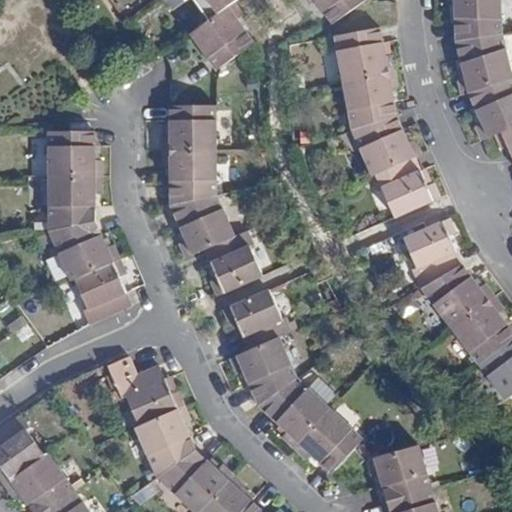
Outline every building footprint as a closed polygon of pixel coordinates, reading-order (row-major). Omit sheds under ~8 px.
[(187,0),(194,0),(209,20),(234,2),(237,0),(184,0),(186,1),(187,0)] [(306,0),(310,4),(310,5),(316,1),(324,11),(333,24),(366,0),(306,0)] [(503,34),(501,0),(447,0),(448,4),(455,3),(457,41),(503,34)] [(209,20),(191,34),(200,46),(217,70),(255,43),(246,32),(238,20),(244,15),(234,2),(209,20)] [(387,56),(381,28),(335,36),(343,80),(396,71),(394,55),(387,56)] [(511,78),(511,71),(503,34),(457,41),(465,77),(458,79),(462,95),(469,93),(511,78)] [(396,71),(343,80),(353,130),(398,116),(395,102),(392,88),(399,86),(396,71)] [(511,127),(511,78),(469,93),(483,123),(476,126),(482,140),(482,141),(496,135),(511,127)] [(217,106),(171,106),(171,135),(164,135),(164,141),(164,151),(218,151),(217,106)] [(398,116),(353,130),(372,176),(416,157),(422,154),(422,153),(416,140),(409,143),(403,130),(398,116)] [(511,127),(496,135),(502,149),(503,150),(509,146),(511,152),(511,127)] [(49,132),(50,176),(104,176),(104,160),(96,161),(96,131),(49,132)] [(218,151),(164,151),(164,167),(172,166),(172,176),(171,205),(218,195),(218,151)] [(416,157),(372,176),(374,180),(379,190),(383,188),(395,217),(396,218),(441,198),(435,183),(428,186),(421,170),(416,157)] [(50,177),(50,231),(96,221),(96,192),(104,192),(104,176),(50,176),(50,177)] [(236,236),(218,195),(171,205),(187,240),(180,244),(184,251),(187,258),(206,250),(236,236)] [(413,270),(422,288),(463,264),(457,251),(450,236),(457,233),(451,218),(434,225),(405,238),(418,268),(413,270)] [(96,221),(50,231),(72,281),(75,280),(121,259),(115,244),(108,248),(96,221)] [(249,231),(236,236),(206,250),(218,279),(212,281),(214,285),(218,296),(264,276),(263,275),(251,247),(255,245),(249,231)] [(85,310),(91,324),(134,305),(121,277),(128,274),(121,259),(75,280),(89,309),(85,310)] [(426,294),(452,329),(496,296),(486,283),(480,288),(472,276),(463,264),(422,288),(422,289),(426,294)] [(422,298),(426,294),(422,289),(418,293),(422,298)] [(270,291),(270,290),(225,309),(232,325),(238,323),(244,337),(250,350),(280,337),(293,331),(289,323),(287,317),(283,319),(270,291)] [(452,329),(479,365),(511,339),(511,330),(499,313),(505,309),(496,297),(496,296),(452,329)] [(295,320),(289,323),(293,331),(299,328),(295,320)] [(235,333),(238,339),(244,337),(238,323),(232,325),(235,333)] [(260,406),(298,378),(280,337),(250,350),(231,358),(231,359),(237,372),(243,369),(253,390),(260,406)] [(511,339),(479,365),(506,401),(511,396),(511,339)] [(130,356),(109,366),(113,374),(117,384),(138,375),(130,356)] [(160,366),(138,375),(117,384),(119,390),(123,398),(127,397),(140,426),(186,406),(179,391),(177,392),(172,394),(168,385),(165,379),(160,366)] [(117,384),(113,374),(107,377),(114,392),(119,390),(117,384)] [(170,377),(165,379),(168,385),(172,394),(177,392),(170,377)] [(295,448),(331,408),(299,379),(298,378),(260,406),(272,417),(287,432),(283,437),(294,447),(295,448)] [(136,428),(158,477),(197,450),(185,423),(192,420),(186,406),(140,426),(136,428)] [(355,448),(364,439),(331,409),(331,408),(295,448),(306,458),(311,453),(319,461),(332,473),(333,473),(355,448)] [(21,415),(0,430),(0,464),(2,468),(0,469),(0,477),(5,485),(45,456),(26,430),(30,427),(21,415)] [(388,501),(433,488),(420,445),(368,460),(368,461),(372,475),(379,472),(382,483),(388,501)] [(158,477),(195,511),(200,511),(235,475),(223,464),(218,470),(197,450),(158,477)] [(33,511),(44,511),(76,490),(49,453),(45,456),(5,485),(14,498),(20,493),(33,511)] [(200,511),(261,511),(263,511),(242,491),(247,486),(235,475),(200,511)] [(439,511),(433,488),(388,501),(390,511),(439,511)] [(91,511),(76,490),(44,511),(91,511)]
